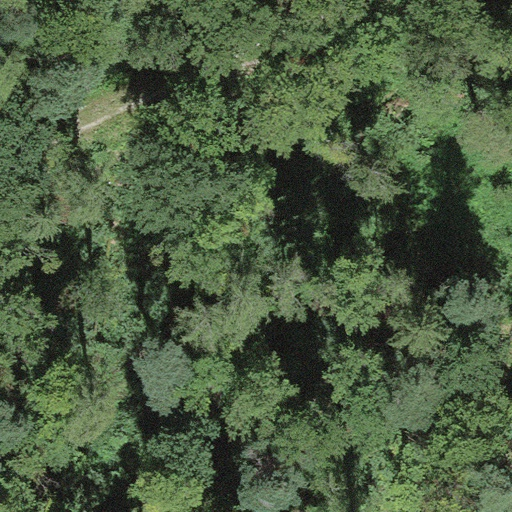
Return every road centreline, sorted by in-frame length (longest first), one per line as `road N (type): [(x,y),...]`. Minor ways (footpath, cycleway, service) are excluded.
road 1 (track): [(169,511),(511,327)]
road 2 (track): [(331,0),(0,178)]
